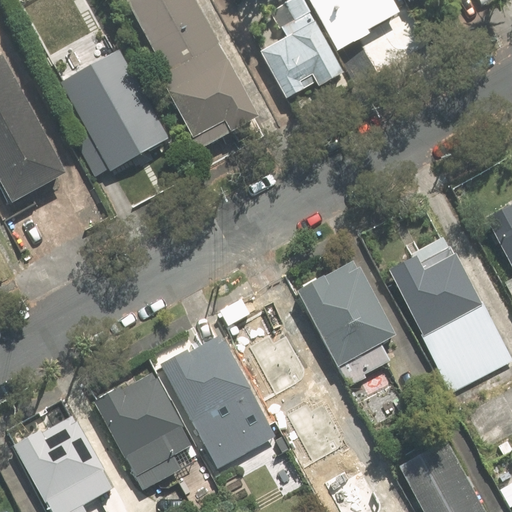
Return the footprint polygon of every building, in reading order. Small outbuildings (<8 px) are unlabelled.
[(157,80),(191,142),(223,124),(228,132),(257,116),(192,0),(120,0),(162,77),(157,80)] [(259,54),(286,102),(315,86),(317,89),(342,75),(300,0),(295,0),(270,14),(284,40),(259,54)] [(306,0),(336,53),(370,34),(369,32),(398,16),(389,0),(306,0)] [(0,58),(0,182),(13,207),(69,176),(2,57),(0,58)] [(69,101),(109,173),(168,140),(128,68),(69,101)] [(511,202),(482,217),(511,275),(511,202)] [(417,256),(387,271),(448,394),(507,365),(443,237),(414,251),(417,256)] [(293,294),(347,385),(391,360),(381,342),(394,335),(351,261),(293,294)] [(311,436),(341,419),(338,413),(349,407),(311,337),(291,348),(284,335),(246,356),(304,463),(320,454),(311,436)] [(219,472),(277,439),(218,337),(187,354),(185,350),(158,366),(219,472)] [(201,460),(151,374),(95,405),(145,492),(201,460)] [(68,511),(112,487),(72,418),(16,450),(51,511),(68,511)] [(424,511),(483,511),(441,441),(397,466),(424,511)]
